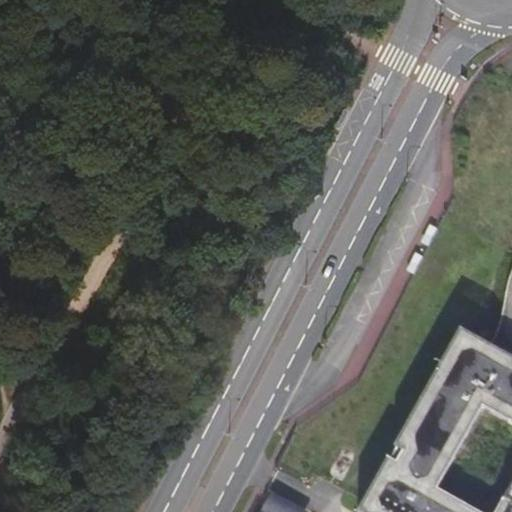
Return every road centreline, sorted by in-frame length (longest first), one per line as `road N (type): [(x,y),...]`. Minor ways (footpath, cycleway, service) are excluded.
road 1 (tertiary): [(214,511),(436,79),(493,10)]
road 2 (tertiary): [(415,0),(397,57),(163,511)]
road 3 (track): [(256,0),(0,441)]
